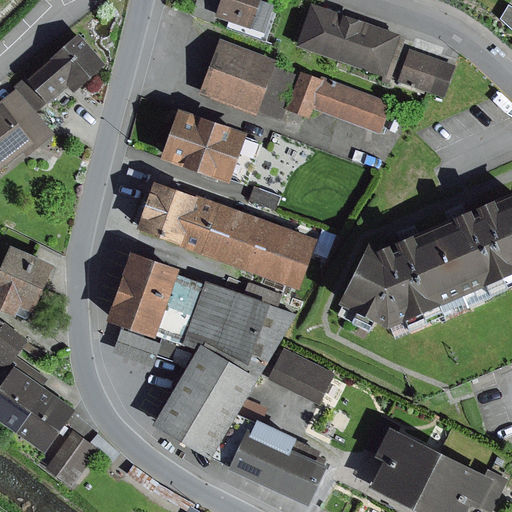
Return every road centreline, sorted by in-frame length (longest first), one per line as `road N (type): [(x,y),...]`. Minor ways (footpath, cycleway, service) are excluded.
road 1 (residential): [(141,0),(79,267),(84,369),(126,441),(237,511)]
road 2 (unknown): [(122,78),(259,129),(316,128),(387,154)]
road 3 (residential): [(369,0),(430,20),(511,78)]
